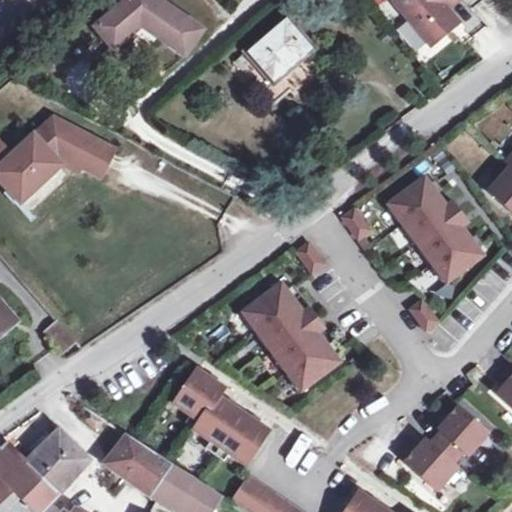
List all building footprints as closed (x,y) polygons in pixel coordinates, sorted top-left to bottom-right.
[(172,0),(144,0),(112,29),(128,47),(157,22),(193,52),(211,32),(172,0)] [(467,3),(464,0),(408,0),(403,5),(439,49),(464,29),(452,15),(467,3)] [(252,55),(282,91),(325,56),(294,20),(252,55)] [(69,173),(65,168),(63,166),(68,162),(90,174),(104,148),(63,127),(22,165),(3,144),(0,147),(0,185),(5,181),(31,208),(69,173)] [(104,148),(90,174),(111,185),(124,159),(104,148)] [(63,166),(65,168),(87,180),(90,174),(68,162),(63,166)] [(511,179),(496,197),(511,211),(511,179)] [(454,209),(432,180),(394,208),(454,289),(492,261),(471,232),(454,209)] [(477,227),(460,204),(454,209),(471,232),(477,227)] [(377,235),(362,212),(349,222),(365,244),(377,235)] [(315,247),(302,256),(318,279),(331,270),(315,247)] [(415,276),(425,288),(438,278),(428,266),(415,276)] [(287,288),(247,317),(307,399),(348,368),(326,339),(309,317),(287,288)] [(0,351),(24,331),(0,302),(0,351)] [(442,323),(429,305),(416,315),(433,337),(446,328),(442,323)] [(315,312),(309,317),(326,339),(332,335),(315,312)] [(55,340),(67,354),(81,345),(68,330),(55,340)] [(88,353),(81,345),(67,354),(75,363),(88,353)] [(231,393),(205,374),(182,406),(198,417),(192,426),(218,444),(212,452),(231,465),(237,457),(253,468),(275,436),(225,401),(231,393)] [(511,379),(508,383),(511,386),(511,391),(503,401),(511,409),(511,379)] [(447,438),(438,449),(461,470),(470,459),(475,463),(496,439),(466,412),(445,435),(447,438)] [(113,425),(99,417),(93,427),(106,435),(113,425)] [(0,455),(0,472),(36,511),(54,511),(99,470),(70,440),(38,471),(19,452),(12,457),(7,451),(0,455)] [(181,471),(165,460),(138,443),(122,464),(142,478),(137,485),(161,500),(181,471)] [(416,452),(405,463),(444,498),(465,474),(461,470),(438,449),(433,444),(421,456),(416,452)] [(181,471),(161,500),(179,511),(190,511),(205,488),(181,471)] [(0,511),(36,511),(0,472),(0,511)] [(298,511),(255,482),(237,508),(243,511),(298,511)] [(205,488),(190,511),(221,511),(227,502),(205,488)] [(384,511),(365,499),(356,511),(384,511)]
